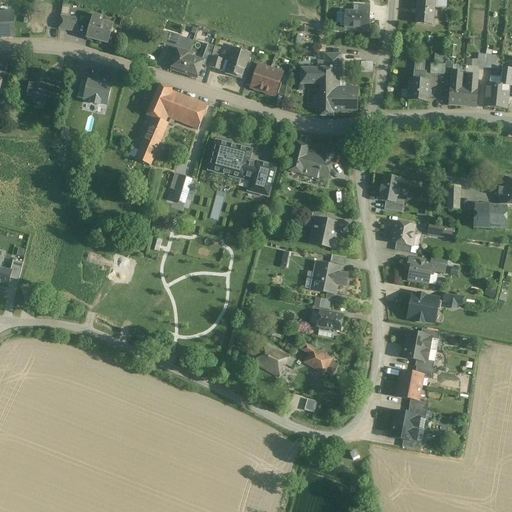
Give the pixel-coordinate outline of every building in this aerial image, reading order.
[(425,0),(425,1),(417,0),(415,24),(432,25),(434,0),(425,0)] [(13,12),(0,12),(0,39),(14,39),(13,12)] [(358,12),(344,12),(344,28),(368,30),(368,13),(358,12)] [(100,17),(93,15),(86,39),(108,44),(113,26),(99,22),(100,17)] [(80,20),(60,17),(58,29),(78,32),(80,20)] [(180,37),(167,33),(164,45),(176,49),(179,38),(180,37)] [(193,43),(179,38),(176,49),(178,50),(171,70),(183,74),(185,66),(188,67),(191,57),(189,57),(189,55),(193,43)] [(209,68),(211,59),(212,57),(214,47),(207,45),(203,60),(202,65),(209,68)] [(221,49),(214,47),(212,57),(218,59),(221,49)] [(250,54),(233,49),(230,57),(247,63),(250,54)] [(341,54),(324,54),(324,68),(341,69),(341,54)] [(189,55),(189,57),(191,57),(188,67),(185,66),(183,74),(197,79),(202,65),(203,60),(189,55)] [(444,56),(436,55),(435,63),(443,64),(444,56)] [(485,55),(478,55),(477,67),(484,68),(485,55)] [(485,55),(484,68),(495,69),(496,56),(491,56),(485,55)] [(218,59),(212,57),(211,59),(209,68),(221,71),(221,72),(225,73),(228,62),(225,61),(218,59)] [(247,63),(230,57),(228,62),(225,73),(225,74),(242,80),(247,63)] [(361,61),(361,71),(373,72),(373,62),(361,61)] [(445,65),(430,64),(430,74),(444,75),(444,74),(445,65)] [(251,87),(251,89),(263,92),(270,70),(258,66),(256,74),(251,87)] [(324,68),(320,68),(320,69),(300,69),(300,85),(320,85),(320,117),(333,117),(333,113),(357,113),(358,89),(340,89),(341,69),(324,68)] [(282,74),(270,70),(263,92),(275,96),(282,74)] [(462,72),(452,71),(449,105),(462,106),(464,87),(461,87),(462,72)] [(9,74),(0,72),(0,77),(2,78),(0,86),(0,89),(5,91),(9,74)] [(250,72),(246,85),(251,87),(256,74),(250,72)] [(426,73),(414,72),(413,80),(410,80),(409,91),(402,90),(401,98),(408,99),(408,101),(428,102),(430,82),(425,81),(426,73)] [(510,75),(501,74),(500,80),(500,85),(497,109),(506,110),(510,75)] [(42,78),(30,75),(25,100),(34,102),(35,99),(48,102),(51,87),(52,83),(51,83),(42,81),(42,78)] [(62,77),(53,75),(51,83),(52,83),(51,87),(59,89),(62,77)] [(478,75),(467,75),(466,87),(464,87),(462,106),(476,107),(478,75)] [(500,80),(490,78),(489,84),(487,84),(485,107),(497,109),(500,85),(500,80)] [(87,82),(81,80),(77,98),(82,99),(82,101),(89,102),(88,105),(100,107),(100,105),(107,107),(112,85),(88,80),(87,82)] [(287,83),(282,81),(277,95),(284,97),(287,83)] [(160,85),(146,116),(152,118),(138,151),(154,158),(168,124),(165,123),(167,118),(178,94),(171,92),(172,90),(160,85)] [(59,89),(51,87),(48,102),(56,103),(59,89)] [(207,107),(178,94),(167,118),(198,130),(207,107)] [(251,151),(216,142),(209,171),(243,180),(244,178),(251,180),(248,192),(267,197),(275,168),(256,163),(255,165),(248,163),(251,151)] [(322,155),(307,151),(308,146),(296,144),(289,172),(327,181),(334,154),(323,151),(322,155)] [(399,179),(384,176),(382,186),(381,185),(379,193),(381,193),(379,201),(385,202),(395,204),(396,196),(398,196),(400,189),(398,188),(399,179)] [(511,180),(500,180),(498,206),(507,207),(511,206),(511,180)] [(460,189),(438,188),(437,211),(459,212),(460,189)] [(403,205),(395,204),(385,202),(384,210),(402,213),(403,205)] [(498,206),(475,204),(473,229),(505,231),(507,207),(498,206)] [(426,206),(421,205),(418,212),(424,214),(426,206)] [(328,211),(313,208),(311,219),(318,220),(318,219),(326,221),(328,211)] [(326,221),(318,219),(318,220),(316,228),(314,228),(309,227),(309,229),(314,230),(311,243),(334,248),(336,239),(333,239),(337,223),(326,221)] [(412,227),(394,223),(391,243),(396,243),(412,246),(414,237),(412,237),(414,229),(413,228),(412,227)] [(444,225),(430,223),(428,235),(450,239),(451,233),(443,231),(444,225)] [(412,246),(396,243),(395,251),(410,254),(412,246)] [(290,254),(284,252),(281,268),(287,269),(290,254)] [(346,258),(332,255),(330,263),(345,266),(346,258)] [(447,260),(432,258),(431,263),(435,264),(433,271),(445,273),(446,266),(447,261),(447,260)] [(431,263),(409,259),(407,270),(410,271),(408,281),(428,285),(430,275),(433,275),(433,271),(435,264),(431,263)] [(339,268),(316,263),(311,291),(327,294),(335,295),(337,284),(344,286),(346,285),(347,277),(346,276),(338,274),(339,268)] [(16,271),(0,266),(0,283),(12,287),(16,271)] [(497,293),(490,289),(486,296),(493,299),(497,293)] [(341,297),(327,294),(326,300),(333,302),(340,303),(341,297)] [(463,297),(445,294),(444,302),(461,305),(463,297)] [(438,300),(412,295),(408,319),(416,321),(415,322),(424,324),(424,322),(434,324),(437,309),(440,310),(441,302),(438,302),(438,300)] [(326,300),(321,299),(319,309),(332,311),(333,302),(326,300)] [(343,317),(319,312),(316,327),(319,327),(318,336),(333,339),(335,330),(340,331),(343,317)] [(440,333),(422,329),(421,335),(433,337),(432,339),(438,340),(440,333)] [(421,335),(407,333),(405,345),(430,350),(432,339),(433,337),(421,335)] [(289,357),(264,344),(253,365),(278,378),(285,365),(289,357)] [(430,350),(405,345),(402,358),(416,361),(428,363),(428,361),(430,350)] [(313,350),(306,346),(304,351),(310,354),(313,350)] [(331,360),(313,350),(310,354),(305,363),(323,373),(331,360)] [(294,360),(289,357),(285,365),(290,368),(294,360)] [(434,362),(428,361),(428,363),(416,361),(415,367),(416,367),(433,370),(434,362)] [(433,370),(416,367),(415,374),(423,376),(422,378),(432,380),(434,370),(433,370)] [(415,374),(401,372),(399,385),(420,389),(422,378),(423,376),(415,374)] [(420,389),(399,385),(396,397),(410,400),(418,401),(419,399),(420,389)] [(317,402),(308,399),(305,410),(314,413),(317,402)] [(428,401),(419,399),(418,401),(410,400),(409,407),(427,411),(428,401)] [(427,411),(409,407),(408,415),(416,416),(416,417),(420,418),(420,419),(425,420),(427,411)] [(408,415),(394,412),(392,425),(418,430),(420,419),(420,418),(416,417),(416,416),(408,415)] [(418,430),(392,425),(390,438),(403,440),(411,442),(412,441),(415,441),(418,430)] [(415,441),(412,441),(411,442),(403,440),(402,448),(419,451),(421,442),(415,441)] [(356,451),(350,455),(353,461),(359,458),(356,451)]
